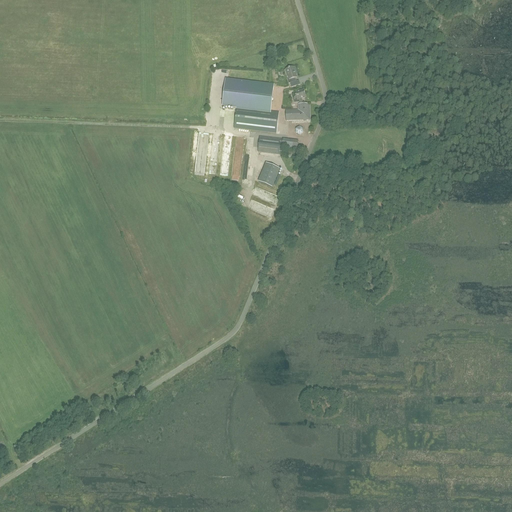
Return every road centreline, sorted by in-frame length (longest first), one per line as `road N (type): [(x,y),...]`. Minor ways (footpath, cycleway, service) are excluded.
road 1 (unclassified): [(0,485),(238,327),(325,108),(297,0)]
road 2 (track): [(0,120),(197,127)]
